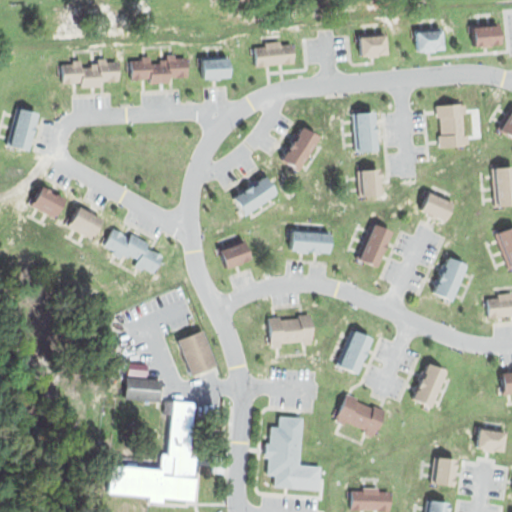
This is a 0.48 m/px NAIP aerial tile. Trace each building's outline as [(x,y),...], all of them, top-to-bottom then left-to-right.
[(471,24),(473,47),(500,44),(498,21),(471,24)] [(413,29),(415,53),(443,50),(441,26),(413,29)] [(356,35),(384,33),(386,55),(358,57),(356,35)] [(254,48),(256,65),(292,61),(290,43),(281,44),(281,38),(263,39),(264,47),(254,48)] [(199,57),(201,81),(226,79),(225,55),(199,57)] [(129,60),(131,79),(147,79),(148,83),(169,83),(169,78),(188,77),(187,57),(129,60)] [(59,65),(61,84),(77,83),(78,87),(101,86),(101,80),(117,79),(116,62),(59,65)] [(434,105),(464,102),(465,111),(459,111),(462,135),(467,134),(468,144),(438,147),(437,136),(442,134),(440,116),(435,117),(434,105)] [(511,136),(499,128),(511,106),(511,136)] [(16,108),(37,112),(28,150),(8,146),(16,108)] [(352,113),(373,111),(377,149),(355,151),(352,113)] [(280,159),(302,126),(319,137),(297,170),(280,159)] [(492,166),(511,164),(511,204),(495,206),(492,166)] [(360,195),(380,194),(378,169),(359,170),(360,195)] [(233,198),(243,215),(277,193),(267,176),(233,198)] [(40,187),(30,205),(55,218),(65,200),(40,187)] [(427,189),(454,200),(446,220),(419,209),(427,189)] [(77,207),(100,220),(90,239),(66,225),(77,207)] [(511,268),(495,231),(511,223),(511,268)] [(373,224),(391,232),(376,267),(358,259),(373,224)] [(290,228),(288,249),(327,252),(329,232),(290,228)] [(111,229),(103,244),(152,270),(160,254),(145,246),(147,241),(129,231),(126,236),(111,229)] [(219,249),(226,268),(249,259),(242,240),(219,249)] [(432,292),(451,301),(468,265),(449,256),(432,292)] [(485,296),(487,317),(511,314),(511,290),(498,291),(498,295),(485,296)] [(265,317),(269,345),(311,340),(307,312),(265,317)] [(177,339),(201,329),(216,364),(191,374),(177,339)] [(351,330),(371,340),(356,373),(336,363),(351,330)] [(426,362),(447,371),(432,407),(411,397),(426,362)] [(511,371),(501,372),(503,394),(511,393),(511,371)] [(124,376),(160,378),(158,400),(122,397),(124,376)] [(345,393),(334,418),(372,434),(383,410),(345,393)] [(163,398),(200,401),(192,505),(148,501),(148,496),(107,490),(111,463),(124,466),(125,461),(135,461),(135,466),(159,468),(160,450),(167,452),(170,414),(162,412),(163,398)] [(278,413),(302,415),(297,487),(273,485),(274,475),(266,474),(268,457),(263,455),(264,439),(271,441),(271,424),(279,425),(278,413)] [(477,427),(505,429),(503,451),(475,449),(477,427)] [(435,454),(457,457),(453,484),(431,481),(435,454)] [(348,486),(347,508),(388,511),(390,489),(348,486)] [(425,511),(428,498),(449,501),(447,511),(425,511)]
